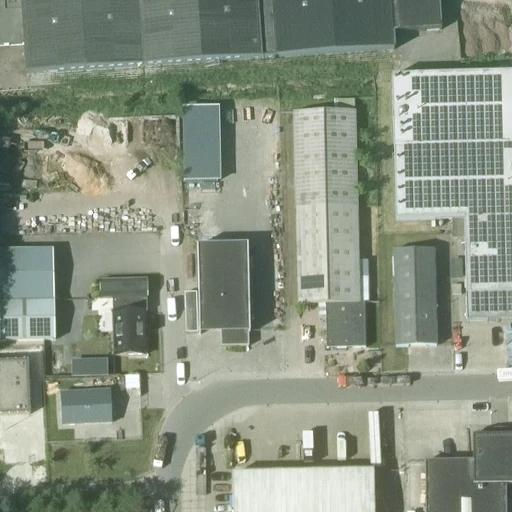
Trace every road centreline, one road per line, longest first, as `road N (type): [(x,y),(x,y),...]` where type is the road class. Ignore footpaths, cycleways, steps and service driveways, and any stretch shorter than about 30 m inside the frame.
road 1 (unclassified): [(167,486),(188,432),(237,399),(511,394)]
road 2 (residential): [(0,491),(167,486)]
